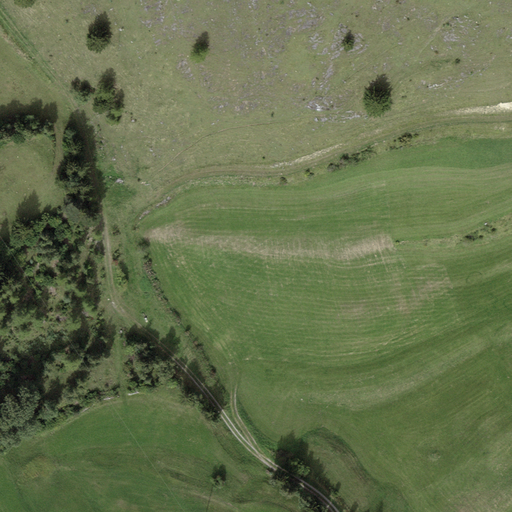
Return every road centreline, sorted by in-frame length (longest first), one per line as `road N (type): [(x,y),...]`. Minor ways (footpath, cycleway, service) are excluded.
road 1 (track): [(169,353),(133,283),(124,232),(134,208),(189,178),(302,167),(413,126),(511,116)]
road 2 (track): [(332,511),(246,448),(212,398),(111,295),(78,111),(55,76)]
